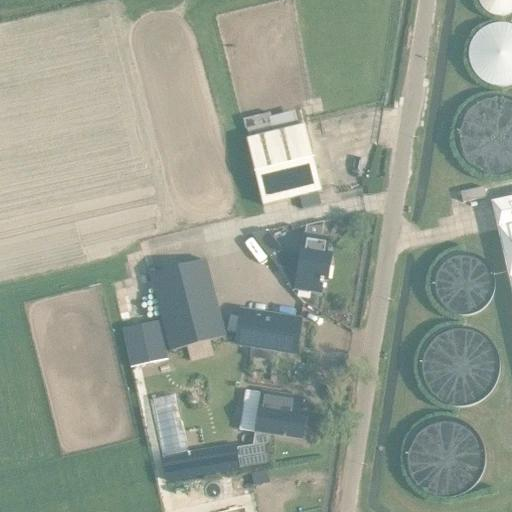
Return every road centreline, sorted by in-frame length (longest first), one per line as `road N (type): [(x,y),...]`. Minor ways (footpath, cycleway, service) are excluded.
road 1 (unclassified): [(351,511),(430,0)]
road 2 (unknown): [(400,193),(227,235),(252,337)]
road 3 (unknown): [(227,235),(0,291)]
